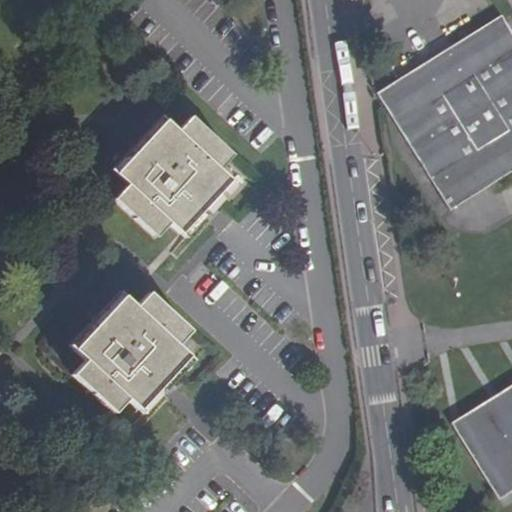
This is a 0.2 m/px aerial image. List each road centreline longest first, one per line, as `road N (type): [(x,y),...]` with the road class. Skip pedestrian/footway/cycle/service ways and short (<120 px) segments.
road 1 (unclassified): [(281,0),(342,432),(332,466),(287,511)]
road 2 (residential): [(398,511),(324,0)]
